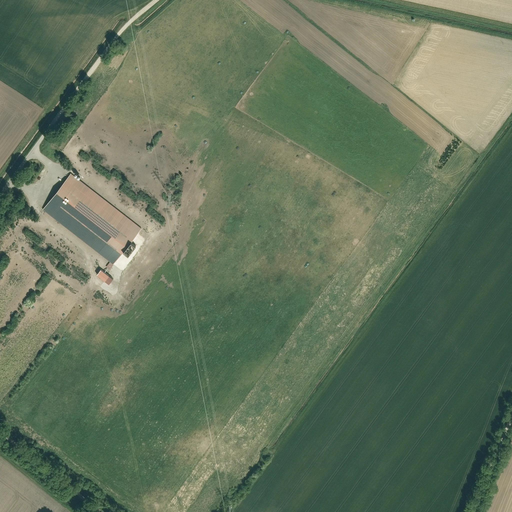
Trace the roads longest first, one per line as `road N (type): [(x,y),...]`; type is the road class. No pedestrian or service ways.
road 1 (track): [(0,194),(116,37),(157,0)]
road 2 (track): [(0,431),(100,511)]
